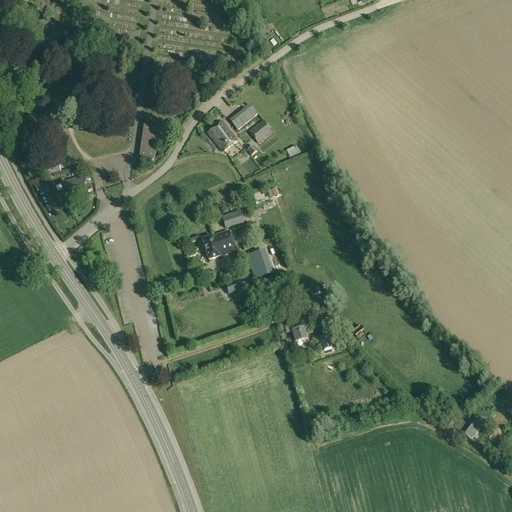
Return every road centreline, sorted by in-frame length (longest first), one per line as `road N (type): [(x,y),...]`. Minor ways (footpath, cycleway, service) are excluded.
road 1 (unclassified): [(53,256),(162,170),(195,122),(234,87),(304,36),(394,0)]
road 2 (secondary): [(189,511),(132,374),(53,256)]
